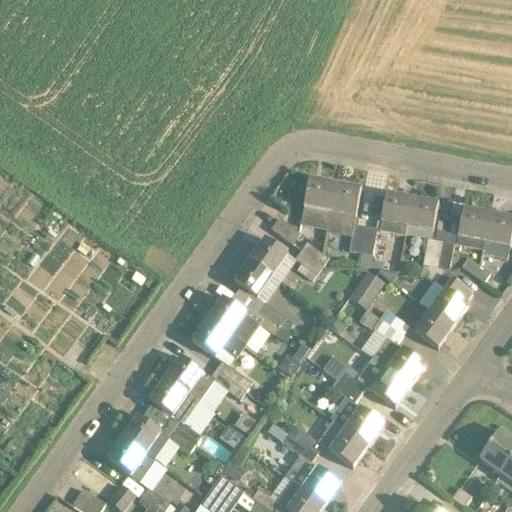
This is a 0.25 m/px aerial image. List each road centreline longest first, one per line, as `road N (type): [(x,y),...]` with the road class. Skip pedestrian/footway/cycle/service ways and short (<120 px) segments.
road 1 (residential): [(511,179),(318,142),(281,148),(20,511)]
road 2 (residential): [(370,511),(475,365)]
